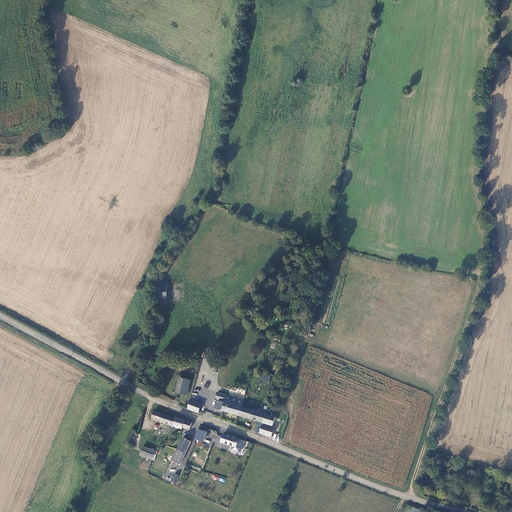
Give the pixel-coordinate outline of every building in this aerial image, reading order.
[(269,382),(270,375),(261,373),(260,380),(269,382)] [(191,380),(180,378),(176,392),(187,395),(191,380)] [(216,408),(234,414),(239,398),(218,392),(217,397),(226,400),(225,403),(218,401),(216,408)] [(188,409),(200,413),(202,404),(193,401),(195,395),(193,394),(188,409)] [(244,400),(239,398),(234,414),(239,415),(242,407),(244,400)] [(261,412),(242,407),(239,415),(260,422),(264,423),(267,411),(262,409),(261,412)] [(186,420),(176,417),(176,418),(155,411),(152,419),(184,429),(184,428),(190,430),(193,423),(186,421),(186,420)] [(264,423),(274,426),(274,425),(276,417),(272,416),(273,413),(267,411),(264,423)] [(276,426),(274,425),(274,426),(273,427),(263,425),(260,434),(272,438),(276,426)] [(206,432),(199,430),(196,439),(203,441),(206,432)] [(221,442),(242,449),(245,441),(224,434),(221,442)] [(167,458),(155,454),(153,460),(147,458),(144,467),(148,469),(174,480),(180,465),(172,460),(183,438),(177,436),(167,458)] [(172,460),(180,465),(191,441),(184,437),(183,438),(172,460)] [(156,451),(143,446),(140,455),(147,458),(153,460),(155,454),(156,451)]
